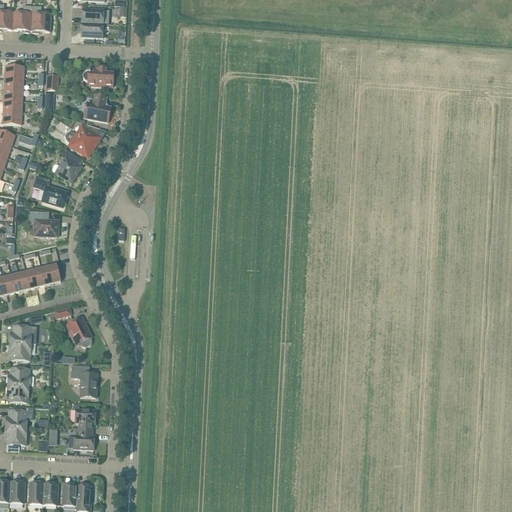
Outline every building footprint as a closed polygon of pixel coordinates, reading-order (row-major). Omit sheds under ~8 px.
[(0,7),(0,33),(1,34),(2,32),(12,33),(13,15),(3,14),(4,7),(0,7)] [(13,15),(12,33),(22,33),(23,35),(28,35),(29,33),(31,34),(32,9),(23,8),(22,15),(13,15)] [(32,9),(31,34),(32,34),(33,35),(38,36),(39,34),(49,34),(50,17),(41,16),(41,9),(32,9)] [(82,11),(81,25),(103,26),(103,12),(82,11)] [(102,41),(103,26),(81,25),(81,40),(102,41)] [(5,68),(4,81),(23,82),(24,69),(5,68)] [(105,76),(106,72),(88,71),(88,74),(85,74),(83,77),(83,80),(85,83),(87,84),(87,89),(112,90),(113,76),(105,76)] [(56,93),(57,79),(47,79),(46,93),(56,93)] [(4,81),(4,91),(23,92),(23,82),(4,81)] [(4,91),(3,103),(22,104),(23,92),(4,91)] [(45,96),(44,113),(53,113),(54,96),(45,96)] [(106,100),(95,97),(93,106),(87,105),(86,112),(85,111),(84,113),(85,114),(84,120),(107,125),(110,109),(106,109),(105,107),(106,100)] [(3,103),(3,114),(21,116),(22,104),(3,103)] [(21,128),(21,116),(3,114),(2,127),(21,128)] [(68,144),(70,146),(69,148),(87,160),(100,140),(96,138),(99,132),(88,127),(86,131),(82,128),(76,137),(73,135),(70,134),(67,136),(65,139),(66,142),(68,144)] [(0,133),(0,145),(11,150),(15,138),(0,133)] [(0,145),(0,157),(7,160),(11,150),(0,145)] [(55,175),(71,186),(81,170),(79,168),(83,163),(65,152),(61,158),(65,160),(55,175)] [(29,164),(27,169),(36,172),(38,166),(29,163),(29,164)] [(45,193),(42,204),(62,210),(67,195),(47,189),(49,182),(36,179),(33,189),(45,193)] [(16,207),(23,208),(24,202),(18,200),(16,207)] [(48,215),(28,214),(28,223),(29,225),(34,225),(33,238),(57,240),(58,223),(48,222),(48,215)] [(48,269),(52,286),(60,284),(56,267),(48,269)] [(41,271),(45,288),(52,286),(48,269),(41,271)] [(33,273),(37,290),(45,288),(41,271),(33,273)] [(25,275),(30,292),(37,290),(33,273),(25,275)] [(18,276),(22,294),(30,292),(25,275),(18,276)] [(10,278),(15,295),(22,294),(18,276),(10,278)] [(3,280),(7,297),(15,295),(10,278),(3,280)] [(54,314),(56,321),(71,317),(70,310),(54,314)] [(43,324),(41,317),(28,320),(29,327),(43,324)] [(66,328),(76,348),(80,346),(82,349),(85,350),(91,347),(92,344),(90,341),(92,340),(87,331),(85,326),(84,326),(81,320),(66,328)] [(9,334),(9,346),(31,347),(36,347),(37,329),(32,329),(12,328),(12,334),(9,334)] [(30,364),(31,347),(9,346),(8,358),(11,358),(10,363),(30,364)] [(71,375),(71,381),(78,381),(80,383),(80,400),(96,401),(96,391),(97,391),(97,386),(97,376),(89,376),(81,376),(81,369),(71,368),(71,375)] [(7,376),(7,388),(29,389),(29,371),(10,370),(10,376),(7,376)] [(28,406),(29,389),(7,388),(6,400),(8,400),(8,405),(28,406)] [(6,418),(5,430),(26,431),(27,422),(32,422),(33,410),(18,410),(18,414),(10,413),(8,413),(8,418),(6,418)] [(79,426),(78,432),(92,433),(93,426),(94,426),(95,413),(76,412),(75,426),(79,426)] [(5,430),(5,442),(7,442),(7,447),(26,448),(26,431),(5,430)] [(49,432),(48,448),(56,449),(57,433),(49,432)] [(92,438),(92,433),(78,432),(78,438),(74,438),(73,451),(93,452),(94,439),(92,438)] [(0,504),(9,505),(10,484),(0,483),(0,504)] [(10,484),(9,505),(23,506),(24,485),(10,484)] [(28,506),(43,507),(44,486),(29,485),(28,506)] [(44,486),(43,507),(57,508),(58,487),(44,486)] [(62,508),(76,509),(77,488),(63,487),(62,508)] [(77,488),(76,509),(75,511),(90,511),(91,488),(77,488)]
